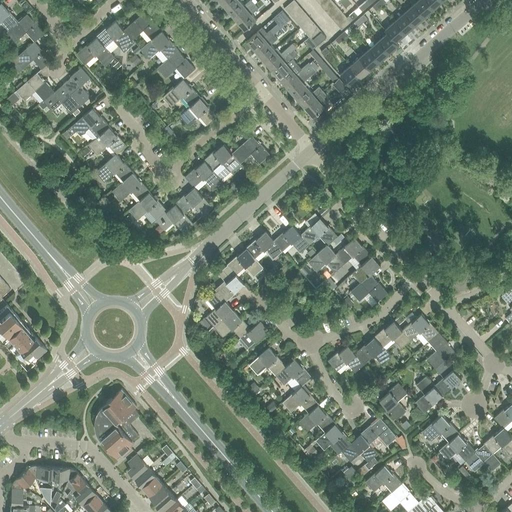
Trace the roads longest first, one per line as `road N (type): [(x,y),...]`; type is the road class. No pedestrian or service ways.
road 1 (residential): [(313,153),(486,0)]
road 2 (residential): [(112,100),(165,174),(262,92)]
road 3 (residential): [(179,273),(313,153)]
road 4 (residential): [(418,275),(313,153)]
road 5 (secondary): [(272,511),(171,395)]
road 6 (residential): [(26,442),(89,447),(143,511)]
road 7 (residential): [(309,342),(374,321),(418,275)]
road 8 (residential): [(262,92),(183,0)]
